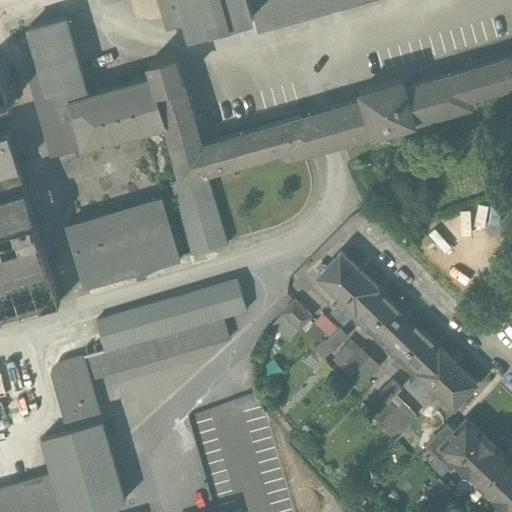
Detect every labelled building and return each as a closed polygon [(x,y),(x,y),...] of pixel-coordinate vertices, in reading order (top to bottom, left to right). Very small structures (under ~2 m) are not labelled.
[(192,22),(253,5),(258,22),(336,0),(163,0),(169,16),(189,10),(192,22)] [(511,56),(404,87),(401,79),(360,92),(362,99),(320,111),(200,146),(173,55),(150,62),(154,75),(89,95),(64,17),(26,29),(53,117),(41,121),(52,157),(163,122),(182,179),(170,182),(192,253),(228,242),(206,174),(292,148),(295,157),(330,147),(511,94),(511,56)] [(0,64),(0,105),(16,101),(5,63),(0,64)] [(0,319),(59,301),(9,131),(0,133),(0,319)] [(162,198),(68,226),(86,285),(179,257),(162,198)] [(376,288),(340,253),(329,265),(365,299),(376,288)] [(365,299),(329,265),(318,276),(354,311),(365,299)] [(0,511),(80,511),(126,499),(91,380),(231,338),(225,318),(247,311),(238,279),(97,320),(105,350),(51,366),(70,430),(42,438),(52,472),(0,486),(0,511)] [(392,303),(376,288),(365,299),(354,311),(369,326),(392,303)] [(299,297),(275,323),(295,341),(318,315),(299,297)] [(423,333),(392,303),(369,326),(400,357),(423,333)] [(398,432),(427,399),(329,314),(313,331),(324,341),(318,347),(353,377),(359,369),(383,390),(368,407),(398,432)] [(440,350),(423,333),(400,357),(417,373),(429,361),(440,350)] [(476,385),(440,350),(429,361),(465,396),(476,385)] [(465,396),(429,361),(417,373),(453,408),(465,396)] [(507,460),(465,420),(452,435),(493,474),(507,460)] [(292,511),(270,421),(252,425),(272,511),(292,511)] [(213,435),(223,499),(247,495),(237,432),(213,435)] [(493,474),(452,435),(438,450),(479,489),(493,474)] [(511,465),(507,460),(493,474),(511,492),(511,465)] [(511,511),(511,492),(493,474),(479,489),(504,511),(511,511)]
